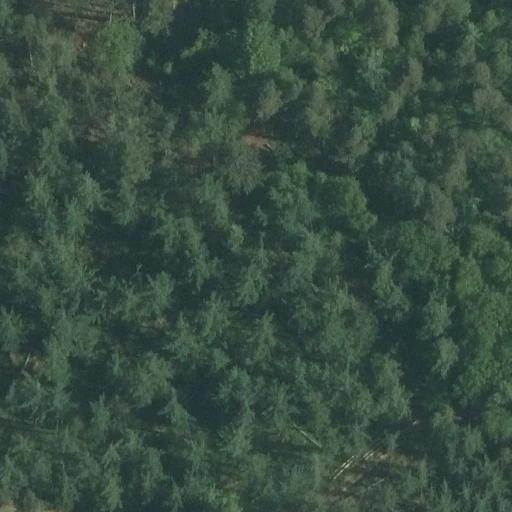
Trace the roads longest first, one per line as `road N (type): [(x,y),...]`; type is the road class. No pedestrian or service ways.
road 1 (track): [(504,511),(462,395),(462,291),(425,252),(293,175),(252,141),(227,69),(228,0)]
road 2 (track): [(312,511),(424,421),(468,413),(511,387)]
